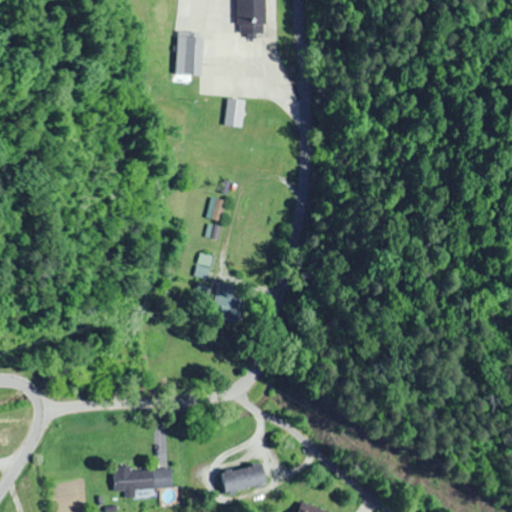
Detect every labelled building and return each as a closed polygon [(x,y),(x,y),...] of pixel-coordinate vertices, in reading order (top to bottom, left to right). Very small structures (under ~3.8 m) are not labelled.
[(236,0),(237,37),(264,37),(263,0),(236,0)] [(201,75),(202,33),(177,33),(176,74),(201,75)] [(214,199),(208,217),(219,221),(225,203),(214,199)] [(197,277),(209,278),(212,256),(200,254),(197,277)] [(247,289),(220,282),(211,316),(238,323),(247,289)] [(261,463),(221,472),(226,493),(265,485),(261,463)] [(135,490),(172,489),(171,469),(130,470),(130,466),(114,467),(114,491),(126,490),(126,497),(135,497),(135,490)]
